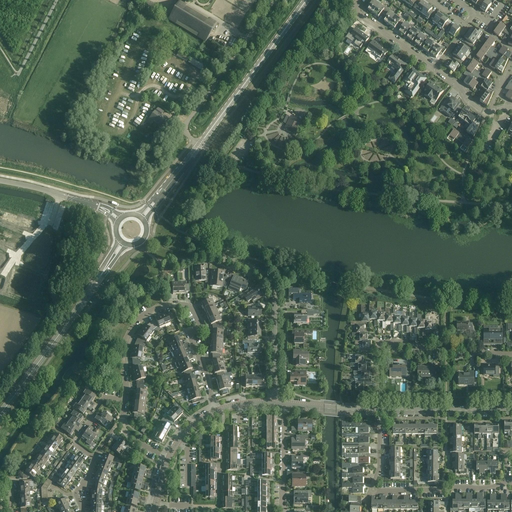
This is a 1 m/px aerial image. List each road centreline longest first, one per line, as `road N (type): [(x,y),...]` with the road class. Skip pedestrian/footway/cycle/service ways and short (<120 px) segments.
road 1 (residential): [(272,405),(268,283),(237,263),(195,254)]
road 2 (residential): [(378,410),(382,344),(511,354)]
road 3 (secondary): [(0,414),(110,259)]
road 4 (secondary): [(199,144),(306,0)]
road 5 (unclassified): [(276,0),(185,123),(192,140)]
road 6 (residential): [(214,413),(188,334),(201,329),(193,311),(172,304)]
road 7 (tertiary): [(378,410),(511,410)]
road 8 (residential): [(124,400),(123,343),(148,311),(172,304)]
